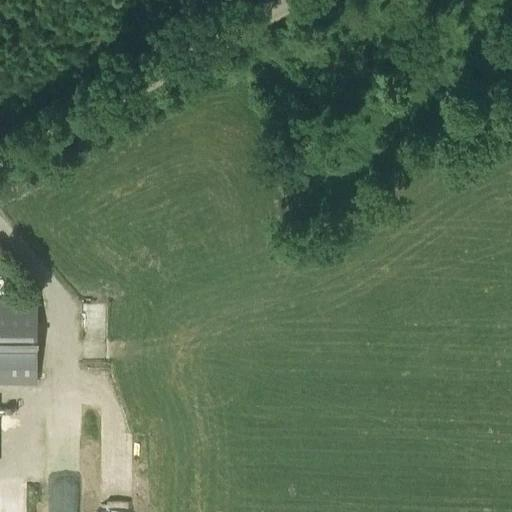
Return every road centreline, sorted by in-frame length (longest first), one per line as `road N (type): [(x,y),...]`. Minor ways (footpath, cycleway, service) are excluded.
road 1 (tertiary): [(0,165),(294,0)]
road 2 (unknown): [(0,212),(52,289),(59,326),(43,414),(0,474)]
